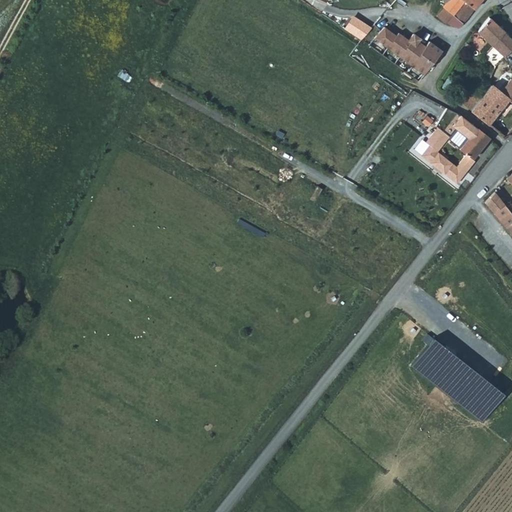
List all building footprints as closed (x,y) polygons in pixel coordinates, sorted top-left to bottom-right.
[(449,0),(451,1),(446,8),(466,23),(472,16),(483,0),(449,0)] [(461,29),(466,23),(446,8),(439,17),(447,24),(461,29)] [(487,56),(507,33),(492,19),(479,33),(493,46),(485,55),(487,56)] [(417,47),(410,42),(399,34),(397,38),(385,29),(376,40),(427,75),(444,52),(432,43),(428,48),(420,42),(417,47)] [(498,67),(511,51),(511,38),(507,33),(487,56),(498,67)] [(421,40),(414,36),(410,42),(417,47),(420,42),(421,40)] [(509,139),(511,134),(511,79),(503,90),(510,98),(490,124),(509,139)] [(510,98),(503,90),(494,84),(482,99),(473,111),(490,124),(510,98)] [(470,89),(461,101),(472,110),(473,111),(482,99),(470,89)] [(448,125),(456,115),(443,108),(432,126),(434,127),(446,136),(452,129),(448,125)] [(456,115),(448,125),(452,129),(463,139),(455,149),(463,155),(469,159),(486,138),(456,115)] [(446,136),(434,127),(423,142),(426,146),(418,156),(455,185),(473,162),(469,159),(463,155),(454,165),(437,152),(446,136)] [(511,215),(493,192),(483,203),(511,238),(511,215)]
